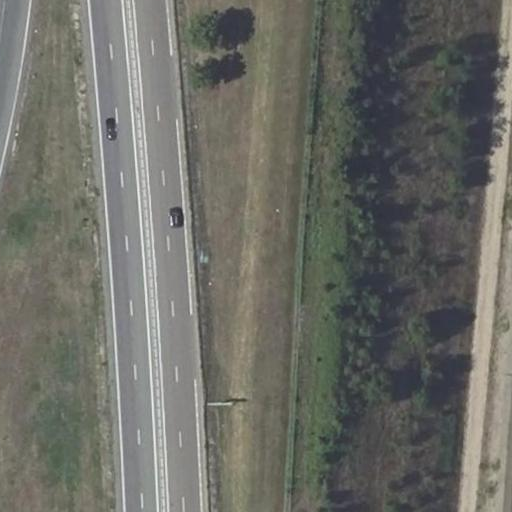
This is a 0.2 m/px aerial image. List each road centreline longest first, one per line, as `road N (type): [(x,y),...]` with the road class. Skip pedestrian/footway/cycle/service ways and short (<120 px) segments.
road 1 (track): [(502,0),(456,511)]
road 2 (trunk): [(184,511),(149,0)]
road 3 (motorway): [(106,0),(141,511)]
